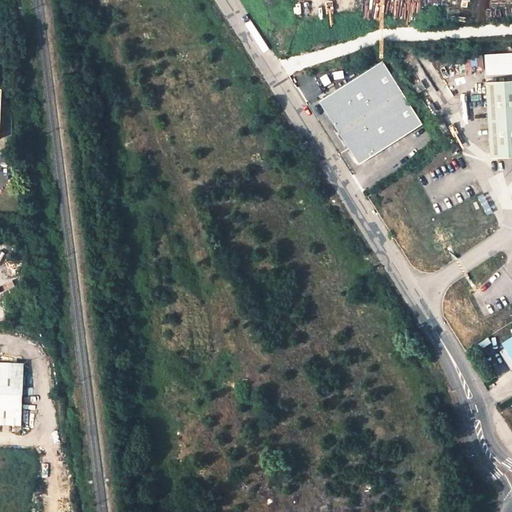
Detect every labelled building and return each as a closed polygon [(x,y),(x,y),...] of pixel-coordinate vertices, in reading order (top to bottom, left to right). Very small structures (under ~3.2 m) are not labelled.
[(485,75),(511,73),(511,52),(484,54),(485,75)] [(379,64),(319,102),(360,166),(421,127),(379,64)] [(412,83),(420,96),(429,91),(421,78),(412,83)] [(511,80),(487,82),(492,156),(511,155),(511,80)] [(511,339),(503,345),(507,350),(501,353),(511,369),(511,339)] [(413,511),(434,506),(382,340),(240,375),(274,511),(413,511)] [(0,364),(0,424),(23,425),(22,365),(0,364)]
